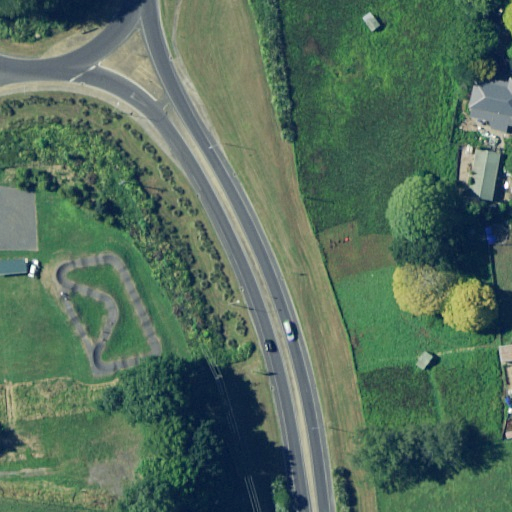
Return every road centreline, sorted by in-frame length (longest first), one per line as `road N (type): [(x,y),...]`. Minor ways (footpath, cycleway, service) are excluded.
road 1 (trunk): [(144,0),(158,59),(226,181),(282,309),(301,374),(322,511)]
road 2 (trunk): [(301,511),(279,379),(219,218),(150,111),(113,84),(63,66)]
